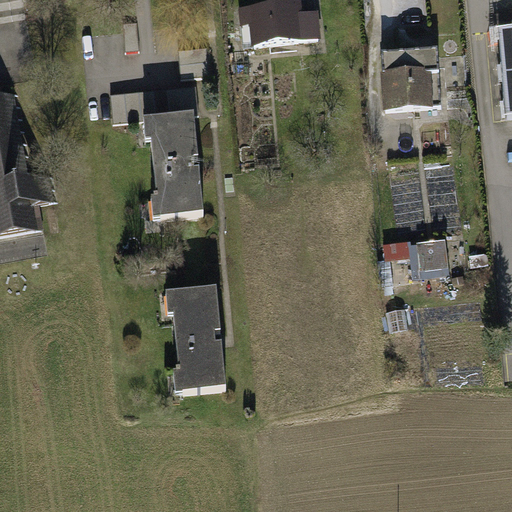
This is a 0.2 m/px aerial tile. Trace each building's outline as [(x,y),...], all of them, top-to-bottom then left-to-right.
[(311,5),(246,15),(252,54),(331,42),(322,17),(313,18),(311,5)] [(440,71),(393,79),(399,117),(446,110),(440,71)] [(19,98),(0,101),(0,242),(40,237),(38,220),(54,217),(48,181),(32,184),(19,98)] [(224,222),(213,120),(157,126),(159,145),(168,144),(174,200),(167,201),(169,228),(224,222)] [(414,244),(416,281),(453,279),(451,242),(414,244)] [(243,393),(231,296),(182,302),(185,322),(191,321),(197,376),(189,377),(192,399),(243,393)]
